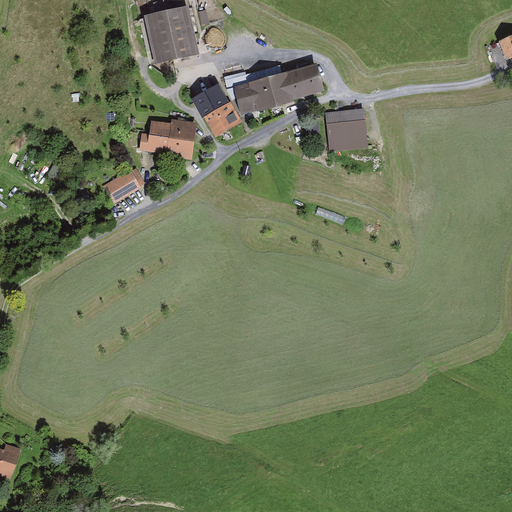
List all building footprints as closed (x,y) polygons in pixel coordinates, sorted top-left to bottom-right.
[(156,11),(184,7),(183,0),(170,0),(155,2),(156,11)] [(216,7),(200,12),(203,24),(220,19),(216,7)] [(191,9),(146,18),(157,66),(202,56),(191,9)] [(511,36),(500,41),(508,61),(511,59),(511,36)] [(320,65),(237,89),(244,113),(256,109),(258,115),(329,95),(320,65)] [(221,82),(192,99),(216,142),(246,125),(221,82)] [(366,110),(327,114),(331,153),(370,149),(366,110)] [(152,124),(150,138),(194,145),(196,127),(182,125),(182,122),(178,122),(178,124),(172,124),(171,127),(152,124)] [(150,138),(143,137),(140,152),(167,156),(167,157),(191,161),(194,145),(150,138)] [(131,170),(105,186),(114,202),(140,186),(131,170)] [(0,474),(7,477),(14,456),(18,457),(20,450),(2,444),(0,450),(0,449),(0,474)]
